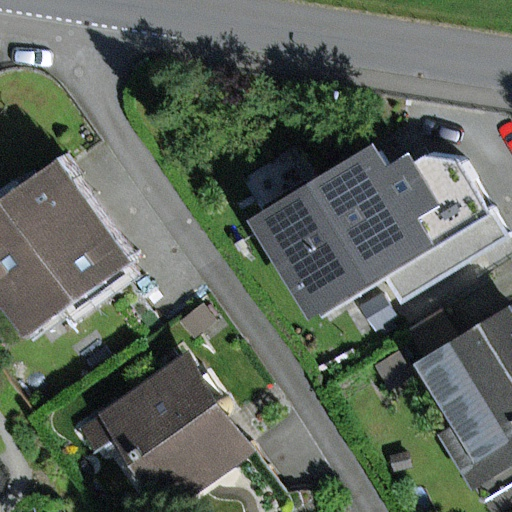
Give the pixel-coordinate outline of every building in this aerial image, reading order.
[(273,217),(331,313),(392,277),(404,301),(511,236),(511,233),(464,157),(433,152),(424,158),(396,175),(382,151),(273,217)] [(0,270),(35,321),(129,255),(88,197),(68,168),(0,216),(0,219),(16,243),(0,254),(0,270)] [(184,319),(196,337),(218,322),(205,304),(184,319)] [(511,310),(480,330),(428,361),(496,472),(511,462),(511,310)] [(401,350),(378,366),(394,388),(417,373),(401,350)] [(178,494),(246,446),(232,426),(189,364),(122,414),(178,494)]
